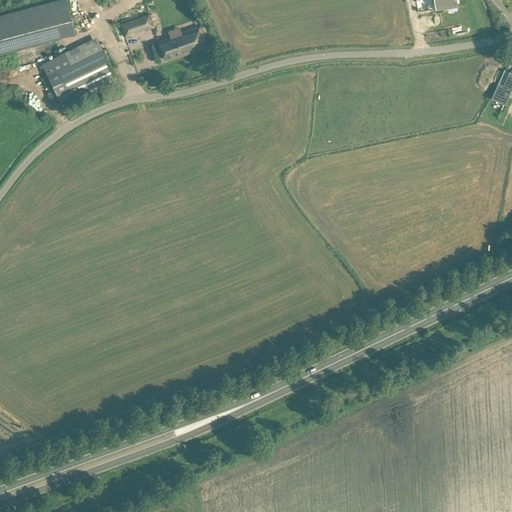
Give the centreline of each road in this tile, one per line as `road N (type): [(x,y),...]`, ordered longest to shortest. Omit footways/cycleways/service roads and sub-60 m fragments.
road 1 (unclassified): [(0,196),(54,136),(126,101),(313,57),(511,38)]
road 2 (secondary): [(253,401),(511,277)]
road 3 (secondary): [(0,505),(253,401)]
road 4 (secondary): [(253,401),(0,489)]
